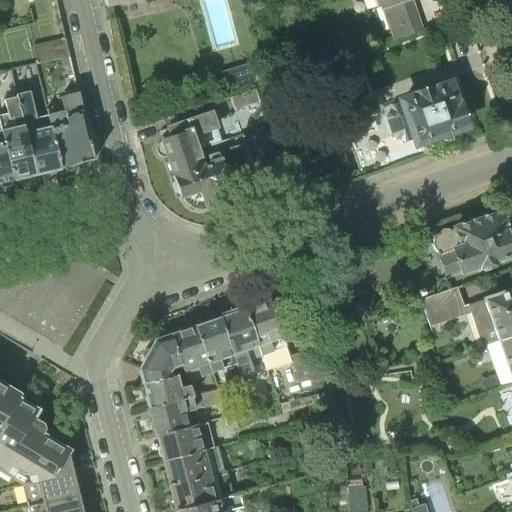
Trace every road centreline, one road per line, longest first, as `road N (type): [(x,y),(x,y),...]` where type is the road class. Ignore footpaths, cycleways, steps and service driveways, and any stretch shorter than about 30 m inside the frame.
road 1 (residential): [(156,264),(193,268),(511,159)]
road 2 (residential): [(132,511),(92,378),(156,264)]
road 3 (residential): [(135,212),(82,0)]
road 4 (residential): [(0,245),(135,212)]
